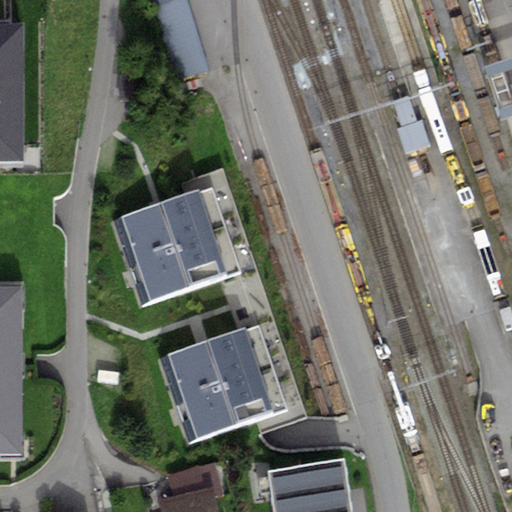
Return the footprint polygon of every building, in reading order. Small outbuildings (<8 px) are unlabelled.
[(210,72),(186,0),(145,0),(149,12),(153,11),(176,82),(210,72)] [(0,162),(23,163),(23,25),(0,24),(0,162)] [(122,64),(118,98),(137,100),(140,65),(122,64)] [(406,156),(426,150),(419,125),(399,130),(406,156)] [(241,274),(212,192),(111,227),(140,309),(241,274)] [(0,462),(22,462),(21,293),(0,292),(0,462)] [(287,414),(258,328),(159,361),(187,447),(287,414)] [(353,511),(345,459),(268,471),(274,511),(353,511)] [(214,463),(167,476),(173,496),(213,487),(215,498),(224,495),(214,463)] [(173,496),(158,499),(160,511),(218,511),(215,498),(213,487),(173,496)]
